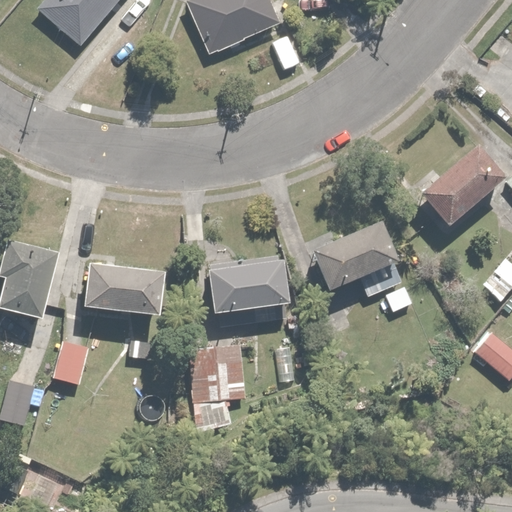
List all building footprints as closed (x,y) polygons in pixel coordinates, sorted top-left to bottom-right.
[(126,0),(42,0),(37,6),(86,47),(126,0)] [(283,22),(272,0),(182,0),(208,57),(283,22)] [(421,188),(449,224),(508,176),(479,141),(421,188)] [(382,217),(310,250),(327,288),(356,275),(367,299),(383,292),(392,312),(411,303),(391,258),(399,255),(382,217)] [(299,219),(275,223),(280,254),(304,250),(299,219)] [(0,310),(44,319),(57,252),(3,242),(0,256),(0,278),(3,279),(0,291),(0,310)] [(479,284),(501,302),(511,288),(511,244),(479,284)] [(208,267),(213,315),(219,314),(220,325),(285,316),(284,304),(292,304),(287,259),(208,267)] [(87,263),(83,305),(161,314),(166,271),(87,263)] [(185,335),(187,348),(193,431),(234,428),(232,399),(245,398),(241,344),(233,345),(232,331),(185,335)] [(511,349),(491,332),(474,353),(506,379),(511,372),(511,349)] [(60,339),(50,377),(79,384),(88,346),(60,339)] [(5,381),(0,409),(0,420),(26,425),(33,386),(5,381)] [(20,464),(9,491),(48,509),(60,482),(20,464)]
